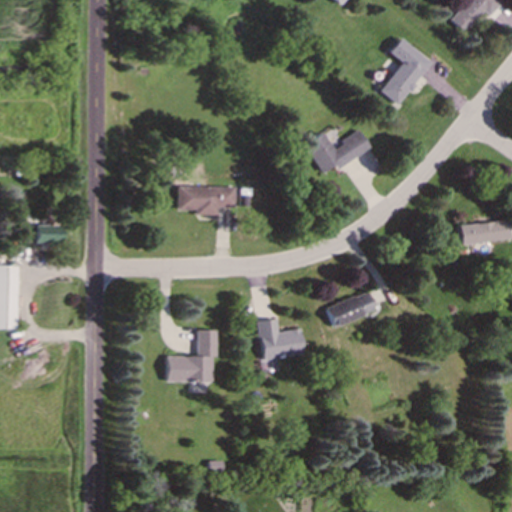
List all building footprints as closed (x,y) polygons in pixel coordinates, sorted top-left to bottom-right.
[(328,0),(337,8),(343,0),(328,0)] [(462,38),(479,16),(484,20),(496,4),(489,0),(463,0),(444,25),(462,38)] [(391,108),(424,65),(393,41),(382,55),(395,65),(373,94),(391,108)] [(362,152),(353,134),(323,149),(316,136),(297,145),(314,177),(362,152)] [(212,218),(212,210),(228,210),(228,189),(172,189),(172,213),(189,213),(189,218),(212,218)] [(453,228),(455,248),(505,242),(503,223),(453,228)] [(21,229),(21,246),(52,246),(52,229),(21,229)] [(13,268),(0,268),(0,332),(13,332),(13,268)] [(371,312),(363,293),(319,311),(326,330),(371,312)] [(249,323),(254,362),(298,357),(295,331),(271,334),(269,321),(249,323)] [(159,384),(209,384),(209,333),(190,333),(190,359),(159,359),(159,384)]
